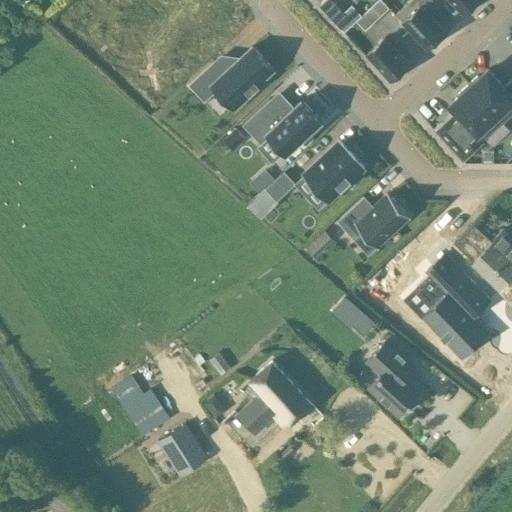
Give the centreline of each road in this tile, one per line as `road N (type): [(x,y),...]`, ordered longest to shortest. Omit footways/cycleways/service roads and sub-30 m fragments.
road 1 (residential): [(379,125),(511,1)]
road 2 (residential): [(270,0),(269,8),(379,125)]
road 3 (residential): [(379,125),(428,183),(511,182)]
road 4 (tertiary): [(428,511),(511,410)]
